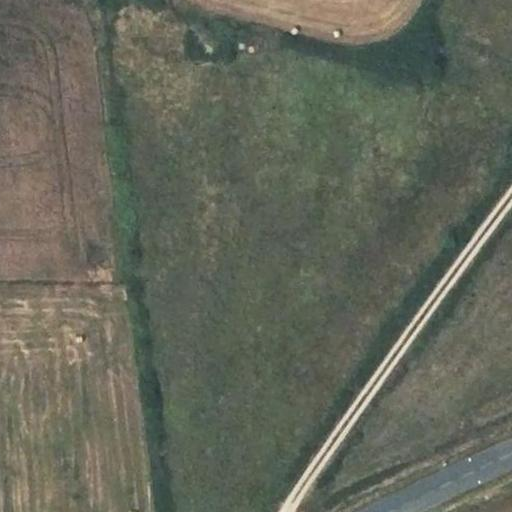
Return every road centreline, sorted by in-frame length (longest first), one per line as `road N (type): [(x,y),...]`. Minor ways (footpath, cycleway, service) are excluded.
road 1 (track): [(290,511),(511,197)]
road 2 (secondary): [(511,460),(400,511)]
